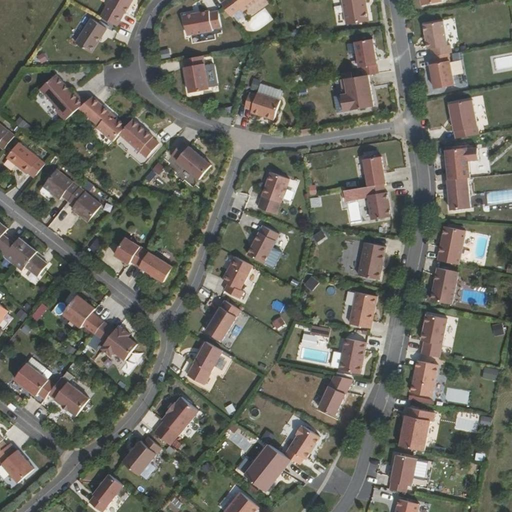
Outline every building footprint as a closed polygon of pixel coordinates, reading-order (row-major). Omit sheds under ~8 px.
[(111,0),(101,18),(118,27),(124,14),(126,14),(132,4),(133,0),(111,0)] [(227,0),(222,4),(231,16),(241,8),(243,11),(258,0),(227,0)] [(363,0),(365,1),(364,0),(341,0),(346,24),(368,21),(366,8),(364,8),(363,0)] [(209,12),(184,16),(187,36),(213,31),(212,29),(221,28),(218,12),(209,13),(209,12)] [(107,30),(92,20),(76,45),(91,54),(107,30)] [(432,49),(434,57),(448,54),(453,53),(451,45),(448,45),(444,21),(424,25),(428,50),(432,49)] [(364,76),(369,76),(379,74),(373,40),(355,43),(360,68),(363,68),(364,76)] [(161,49),(161,58),(170,58),(170,49),(161,49)] [(41,64),(48,61),(44,52),(37,56),(41,64)] [(448,54),(434,57),(432,57),(434,64),(430,65),(435,89),(454,86),(448,54)] [(211,90),(204,57),(185,60),(191,93),(211,90)] [(465,78),(463,65),(453,67),(456,79),(465,78)] [(371,86),(369,76),(364,76),(341,80),(344,96),(348,95),(350,111),(374,107),(372,92),(370,92),(369,86),(371,86)] [(80,110),(86,104),(75,92),(73,94),(69,90),(68,91),(65,88),(66,87),(57,77),(41,91),(59,110),(57,112),(66,122),(80,110)] [(258,96),(251,94),(246,108),(253,110),(252,113),(275,120),(281,101),(258,94),(258,96)] [(348,95),(344,96),(342,96),(345,112),(350,111),(348,95)] [(93,98),(86,104),(80,110),(99,126),(98,129),(115,143),(121,135),(128,128),(118,119),(116,122),(110,116),(111,114),(93,98)] [(473,100),(450,105),(452,114),(453,114),(455,121),(453,122),(455,131),(457,139),(480,134),(473,100)] [(128,128),(121,135),(148,159),(161,145),(154,139),(154,138),(146,131),(146,132),(142,129),(142,128),(134,121),(128,128)] [(0,146),(4,150),(15,136),(13,134),(0,123),(0,146)] [(13,134),(15,136),(21,128),(16,124),(12,130),(15,132),(13,134)] [(184,142),(172,156),(201,180),(212,166),(184,142)] [(35,178),(47,163),(20,143),(8,158),(28,174),(29,173),(35,178)] [(468,148),(447,150),(448,162),(449,161),(450,166),(448,166),(449,170),(450,180),(469,178),(471,178),(469,161),(480,160),(479,148),(468,149),(468,148)] [(364,158),(369,186),(384,183),(386,183),(384,171),(382,155),(364,158)] [(153,169),(159,176),(166,170),(160,163),(153,169)] [(63,197),(70,201),(81,188),(58,170),(45,187),(61,199),(63,197)] [(290,179),(272,172),(263,195),(259,207),(277,214),(281,202),(281,203),(290,179)] [(469,178),(450,180),(449,180),(449,189),(451,210),(472,208),(469,178)] [(384,183),(369,186),(370,194),(368,194),(372,218),(392,215),(390,206),(389,206),(388,201),(389,201),(388,193),(388,190),(385,191),(384,183)] [(311,195),(318,194),(317,185),(309,186),(311,195)] [(81,188),(70,201),(75,205),(73,209),(89,222),(103,205),(81,188)] [(243,215),(249,195),(237,192),(231,211),(243,215)] [(312,207),(323,206),(322,197),(311,197),(312,207)] [(363,221),(370,220),(368,202),(361,202),(363,221)] [(0,251),(1,252),(10,240),(5,235),(7,233),(10,229),(1,222),(0,222),(0,251)] [(280,234),(264,225),(249,254),(266,263),(280,234)] [(439,260),(460,264),(467,230),(446,226),(441,248),(439,260)] [(10,240),(1,252),(16,264),(30,245),(21,238),(17,242),(15,244),(10,240)] [(142,268),(151,253),(128,238),(117,256),(132,265),(133,262),(142,268)] [(383,262),(385,263),(387,252),(388,247),(367,243),(360,276),(381,280),(383,271),(381,271),(383,262)] [(30,245),(16,264),(24,271),(27,267),(39,277),(49,264),(37,254),(39,252),(30,245)] [(175,267),(151,253),(142,268),(166,282),(175,267)] [(253,267),(236,258),(231,268),(232,269),(229,276),(225,283),(229,285),(226,292),(241,299),(245,292),(241,290),(253,267)] [(433,291),(431,301),(452,305),(460,272),(438,268),(434,286),(436,286),(435,290),(433,291)] [(312,276),(304,284),(312,291),(320,283),(312,276)] [(380,297),(359,293),(352,325),(374,329),(375,323),(380,297)] [(98,335),(107,323),(94,314),(98,309),(80,296),(66,315),(83,328),(86,325),(98,335)] [(63,312),(71,303),(67,299),(59,308),(63,312)] [(0,323),(10,311),(0,302),(0,323)] [(242,311),(226,302),(219,312),(207,331),(223,341),(242,311)] [(24,321),(29,315),(21,309),(16,315),(24,321)] [(426,342),(423,355),(441,359),(448,319),(428,315),(422,342),(426,342)] [(107,323),(98,335),(109,343),(105,349),(114,356),(117,352),(128,361),(140,346),(131,338),(133,335),(123,327),(120,330),(119,329),(118,331),(107,323)] [(496,335),(505,333),(502,323),(494,326),(496,335)] [(312,325),(310,336),(330,339),(331,328),(312,325)] [(97,350),(102,342),(96,338),(91,346),(97,350)] [(362,358),(364,359),(366,350),(368,343),(346,338),(340,368),(361,373),(362,365),(361,364),(362,358)] [(224,352),(208,343),(196,364),(213,374),(224,352)] [(415,385),(414,385),(413,394),(433,398),(440,366),(422,363),(419,362),(416,379),(416,380),(415,385)] [(52,395),(59,386),(30,364),(19,380),(34,392),(40,397),(42,394),(48,400),(52,395)] [(483,379),(500,381),(501,369),(485,367),(483,379)] [(346,394),(352,379),(334,375),(319,408),(336,416),(346,394)] [(65,378),(59,386),(52,395),(61,401),(67,406),(66,407),(71,411),(72,410),(81,416),(93,400),(65,378)] [(167,421),(158,432),(173,445),(183,433),(183,434),(202,410),(185,396),(179,403),(178,402),(170,412),(171,413),(166,420),(167,421)] [(404,436),(402,446),(426,451),(432,421),(435,422),(437,413),(410,408),(406,426),(407,426),(406,436),(404,436)] [(483,416),(481,425),(490,426),(492,418),(483,416)] [(316,445),(321,437),(302,425),(297,434),(299,435),(290,449),(304,457),(307,459),(313,450),(312,450),(315,445),(316,445)] [(267,429),(261,438),(270,444),(275,435),(267,429)] [(1,438),(0,436),(0,456),(10,448),(1,438)] [(164,449),(151,438),(146,443),(144,441),(126,462),(143,475),(164,449)] [(21,451),(14,444),(10,448),(0,456),(0,457),(23,483),(39,470),(22,450),(21,451)] [(292,459),(269,445),(246,476),(268,492),(278,479),(275,477),(280,470),(283,472),(292,459)] [(395,478),(393,489),(403,491),(409,493),(410,486),(414,486),(420,459),(399,455),(397,465),(399,465),(397,473),(396,472),(395,478)] [(275,477),(278,479),(283,472),(280,470),(275,477)] [(106,511),(127,486),(113,475),(98,494),(99,495),(93,502),(105,511),(106,511)] [(228,511),(257,511),(262,507),(244,492),(228,511)] [(418,511),(421,504),(401,499),(399,508),(397,511),(418,511)]
